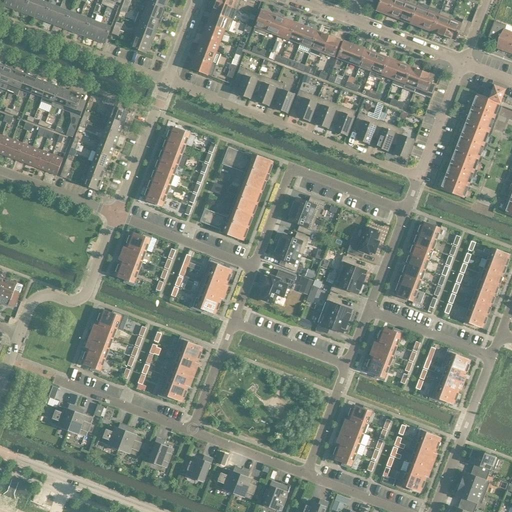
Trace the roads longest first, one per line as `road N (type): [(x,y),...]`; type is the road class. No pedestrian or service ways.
road 1 (residential): [(419,180),(167,81)]
road 2 (residential): [(254,265),(291,166),(408,208)]
road 3 (residential): [(167,81),(0,19)]
road 4 (unclassified): [(20,333),(40,296),(78,301),(115,211)]
road 5 (tertiary): [(154,511),(0,452)]
road 6 (residential): [(492,357),(433,511)]
road 7 (residential): [(115,211),(254,265)]
road 8 (unclassified): [(115,211),(167,81)]
road 9 (residential): [(66,382),(193,430)]
road 10 (residential): [(492,357),(370,311)]
road 11 (residential): [(463,61),(419,180)]
road 12 (residential): [(349,367),(233,323)]
road 13 (residential): [(193,430),(308,475)]
road 14 (residential): [(0,169),(115,211)]
